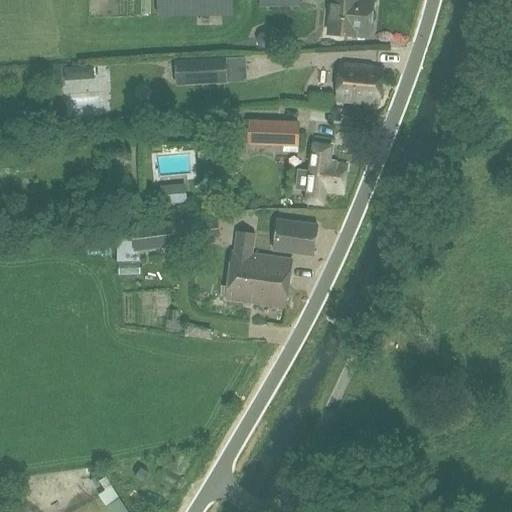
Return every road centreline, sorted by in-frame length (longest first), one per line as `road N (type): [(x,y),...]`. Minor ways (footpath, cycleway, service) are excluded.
road 1 (unclassified): [(277,511),(339,395),(493,0)]
road 2 (unclassified): [(207,477),(275,376),(325,273),(386,136),(429,0)]
